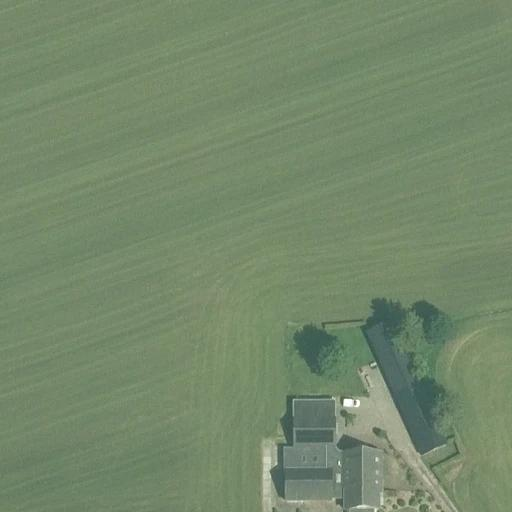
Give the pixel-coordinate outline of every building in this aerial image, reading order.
[(419,455),(445,443),(392,324),(366,336),(419,455)] [(227,333),(228,354),(268,352),(267,330),(227,333)] [(444,334),(416,337),(419,359),(446,355),(444,334)] [(294,450),(317,450),(326,450),(326,471),(285,471),(285,502),(330,501),(330,497),(344,497),(344,510),(349,510),(349,511),(360,511),(361,454),(341,455),(341,456),(334,456),(333,418),(293,418),(294,450)] [(381,454),(361,454),(360,511),(372,511),(372,510),(378,510),(378,496),(381,496),(381,454)]
